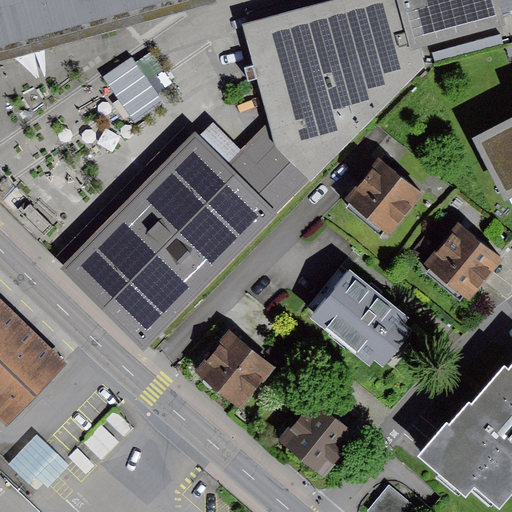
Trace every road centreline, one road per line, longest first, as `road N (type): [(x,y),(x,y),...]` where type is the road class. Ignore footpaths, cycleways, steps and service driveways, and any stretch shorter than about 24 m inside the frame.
road 1 (residential): [(325,511),(468,346),(511,312)]
road 2 (unknown): [(0,167),(218,11)]
road 3 (residential): [(142,383),(312,204)]
road 4 (tertiary): [(292,511),(142,383)]
road 5 (tertiary): [(142,383),(0,249)]
